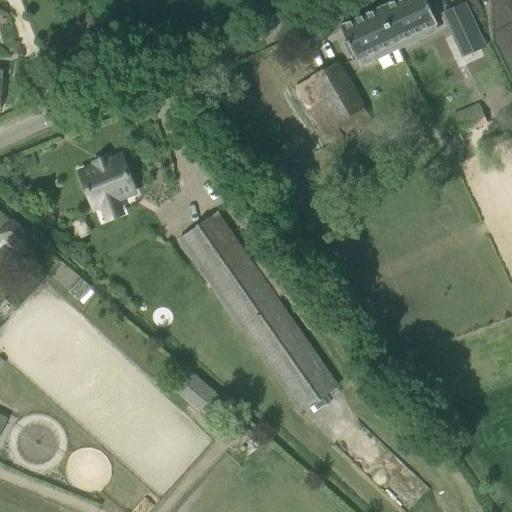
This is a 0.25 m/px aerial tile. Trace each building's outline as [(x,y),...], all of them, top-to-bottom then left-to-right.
[(425,0),(392,0),(380,6),(395,39),(393,40),(398,49),(414,42),(410,33),(425,27),(426,29),(437,24),(425,0)] [(395,39),(380,6),(339,25),(347,41),(343,43),(349,57),(353,55),(356,62),(358,61),(361,67),(376,60),(372,50),(393,40),(395,39)] [(485,47),(473,21),(450,31),(455,41),(465,36),(472,53),(485,47)] [(305,103),(327,145),(371,122),(337,62),(295,86),(305,103)] [(479,104),(453,115),(461,133),(487,122),(479,104)] [(93,208),(134,192),(120,156),(79,172),(93,208)] [(179,239),(191,255),(244,334),(238,339),(276,391),(281,387),(300,413),(338,386),(278,299),(288,293),(262,257),(253,263),(228,229),(216,213),(179,239)] [(0,230),(0,235),(22,255),(37,239),(13,216),(0,230)] [(196,373),(178,394),(199,412),(217,391),(196,373)]
